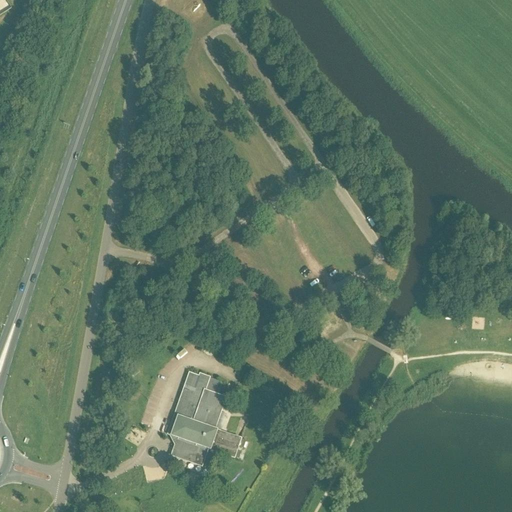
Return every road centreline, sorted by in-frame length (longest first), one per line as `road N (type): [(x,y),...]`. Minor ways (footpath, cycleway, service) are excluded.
road 1 (unclassified): [(64,480),(150,0)]
road 2 (primary): [(9,335),(126,0)]
road 3 (track): [(336,0),(450,133),(511,185)]
